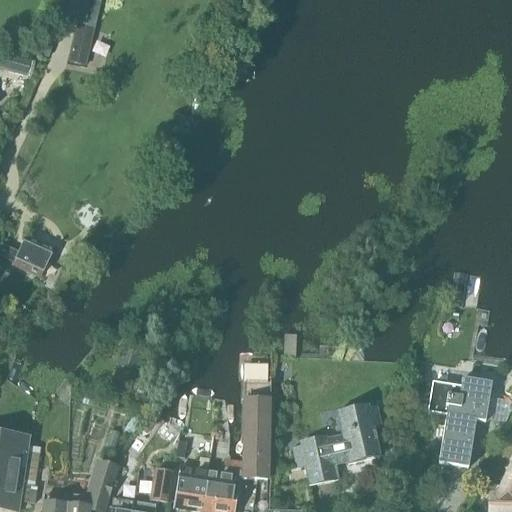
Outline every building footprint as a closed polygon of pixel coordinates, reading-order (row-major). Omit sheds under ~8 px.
[(97,0),(82,0),(67,63),(86,68),(100,1),(97,0)] [(51,47),(40,44),(40,43),(38,48),(36,55),(47,59),(51,47)] [(0,69),(27,77),(32,61),(0,52),(0,69)] [(41,278),(53,252),(27,240),(20,254),(14,265),(14,266),(41,278)] [(0,245),(0,258),(14,265),(20,254),(0,245)] [(136,371),(142,353),(126,348),(120,366),(136,371)] [(142,393),(145,386),(150,377),(140,372),(139,372),(131,387),(142,393)] [(485,424),(491,385),(463,380),(461,390),(432,385),(428,414),(447,417),(439,464),(468,469),(476,422),(485,424)] [(269,402),(270,385),(244,385),(244,401),(245,401),(244,462),(234,460),(234,471),(244,473),(244,480),(268,480),(268,402),(269,402)] [(347,465),(378,458),(372,430),(380,428),(376,409),(337,418),(343,445),(327,449),(325,439),(300,444),(301,448),(292,450),(296,468),(304,466),(309,486),(334,480),(330,464),(346,460),(347,465)] [(184,460),(186,445),(178,443),(175,459),(184,460)] [(0,447),(0,510),(10,511),(18,511),(19,504),(27,451),(0,447)] [(27,451),(19,504),(33,506),(35,490),(32,490),(38,450),(28,449),(27,451)] [(234,471),(234,460),(225,459),(224,467),(222,467),(221,471),(211,469),(203,511),(234,511),(237,500),(242,501),(244,485),(244,480),(244,473),(234,471)] [(488,497),(487,511),(511,511),(511,463),(497,497),(488,497)] [(203,511),(211,469),(184,465),(176,507),(203,511)] [(100,511),(106,511),(118,471),(99,466),(89,497),(69,496),(68,508),(67,511),(89,511),(90,509),(100,511)] [(169,503),(174,474),(157,471),(152,500),(169,503)] [(133,511),(135,502),(114,498),(112,510),(110,510),(109,511),(133,511)] [(67,511),(68,508),(56,507),(57,501),(46,499),(44,511),(67,511)] [(155,511),(157,505),(135,502),(133,511),(155,511)]
